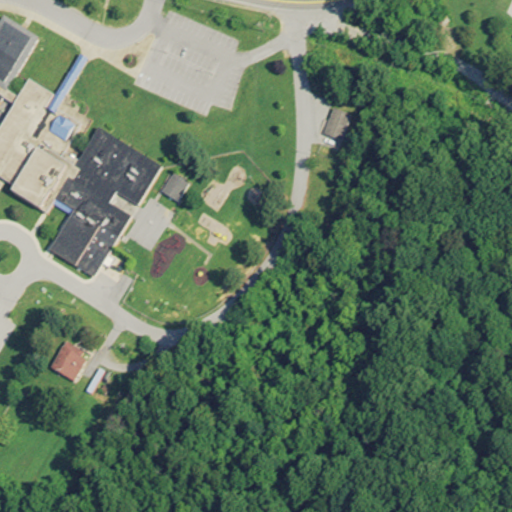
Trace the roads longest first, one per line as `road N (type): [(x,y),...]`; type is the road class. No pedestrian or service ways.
road 1 (residential): [(0,243),(130,332),(191,339),(217,320),(263,276),(292,230),(309,176),(301,0)]
road 2 (residential): [(511,107),(454,56),(302,21)]
